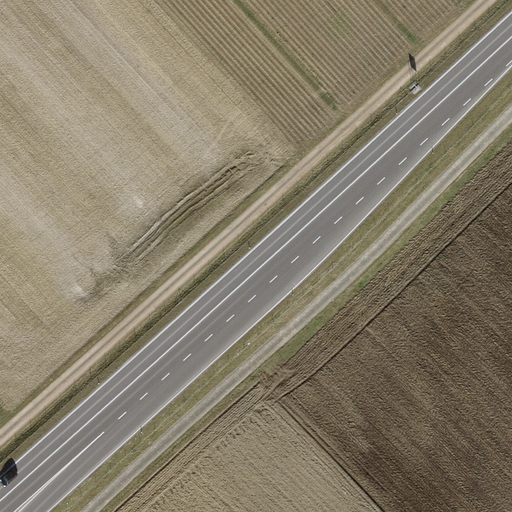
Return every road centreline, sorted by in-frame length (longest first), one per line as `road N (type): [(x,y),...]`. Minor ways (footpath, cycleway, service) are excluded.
road 1 (track): [(0,458),(491,0)]
road 2 (unclassified): [(90,511),(324,300),(511,112)]
road 3 (primary): [(0,506),(331,219)]
road 4 (primary): [(30,511),(213,345),(331,219)]
road 5 (primary): [(331,219),(511,44)]
